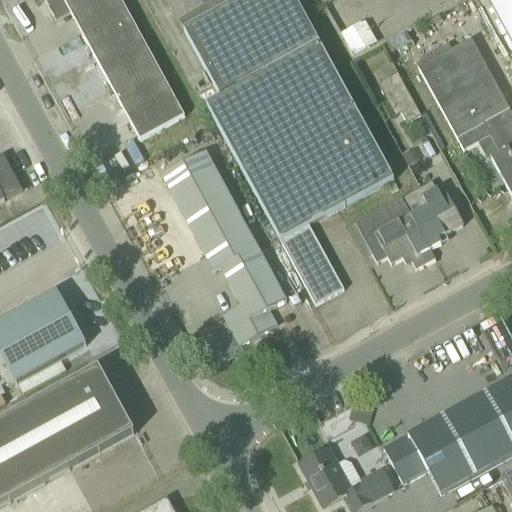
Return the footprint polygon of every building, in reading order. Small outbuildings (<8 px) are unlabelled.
[(42,0),(56,25),(70,16),(62,1),(63,0),(42,0)] [(185,120),(119,0),(63,0),(62,1),(70,16),(140,145),(185,120)] [(250,0),(146,0),(206,109),(220,100),(188,42),(255,6),(250,0)] [(293,0),(250,0),(255,6),(188,42),(220,100),(206,109),(315,309),(344,293),(309,230),(338,214),(394,184),(319,47),(293,0)] [(511,0),(503,0),(490,7),(511,46),(511,0)] [(377,87),(388,108),(400,102),(411,123),(421,118),(398,76),(377,87)] [(511,117),(510,114),(484,128),(500,157),(491,162),(511,200),(511,117)] [(257,251),(244,228),(205,156),(161,180),(213,275),(220,271),(257,251)] [(0,206),(4,204),(4,203),(22,193),(6,163),(0,161),(0,206)] [(439,243),(464,229),(448,200),(423,213),(414,197),(419,194),(418,193),(402,202),(426,250),(429,255),(430,254),(442,248),(439,243)] [(387,262),(391,269),(403,263),(405,268),(411,265),(416,274),(435,264),(430,254),(429,255),(426,250),(402,202),(355,228),(377,268),(387,262)] [(224,320),(229,329),(240,350),(271,334),(267,328),(274,324),(269,315),(286,306),(257,251),(220,271),(241,310),(224,320)] [(57,295),(0,326),(0,356),(16,386),(86,348),(57,295)] [(99,372),(0,426),(0,511),(135,437),(99,372)] [(511,381),(383,452),(403,489),(428,475),(441,499),(511,459),(511,381)] [(376,388),(372,404),(379,406),(383,390),(376,388)] [(373,411),(370,411),(355,407),(350,423),(369,428),(373,411)] [(353,458),(361,469),(380,456),(373,445),(353,458)] [(352,494),(329,452),(299,468),(323,511),(344,501),(349,511),(360,511),(393,494),(382,474),(362,485),(363,488),(352,494)] [(172,511),(167,502),(148,511),(172,511)]
